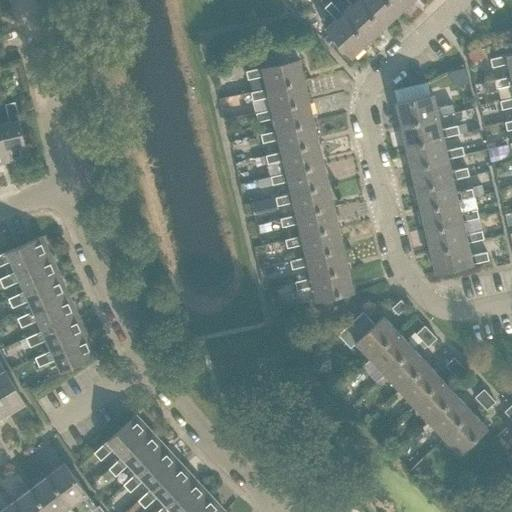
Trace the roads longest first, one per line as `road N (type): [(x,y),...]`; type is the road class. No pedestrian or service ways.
road 1 (residential): [(511,302),(441,311),(399,270),(365,96),(463,0)]
road 2 (unclassified): [(145,364),(84,261),(67,189)]
road 3 (unclassified): [(67,189),(28,0)]
road 4 (unclassified): [(271,506),(206,446),(145,364)]
